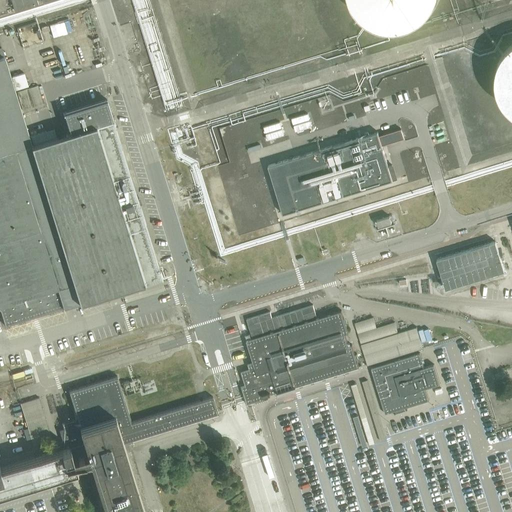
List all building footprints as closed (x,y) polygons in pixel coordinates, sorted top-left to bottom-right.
[(11,0),(15,11),(38,4),(36,0),(41,0),(43,2),(49,0),(11,0)] [(350,0),(351,2),(354,6),(359,14),(362,16),(366,19),(369,21),(374,24),(381,27),(387,28),(391,28),(396,28),(402,27),(409,26),(414,23),(418,21),(422,18),(425,15),(431,9),(433,5),(436,0),(435,0),(350,0)] [(511,42),(511,43),(507,47),(502,54),(498,61),(497,65),(496,69),(495,77),(496,81),(496,85),(497,90),(499,94),(503,101),(509,108),(511,110),(511,42)] [(43,104),(37,85),(36,83),(33,84),(32,84),(33,87),(15,92),(15,90),(28,86),(24,73),(11,77),(4,57),(0,58),(0,308),(6,327),(80,303),(81,307),(98,302),(97,298),(162,278),(106,100),(64,113),(70,133),(56,137),(53,129),(31,136),(34,144),(32,145),(21,111),(43,104)] [(378,133),(268,166),(283,215),(393,181),(378,133)] [(199,215),(191,217),(198,241),(207,238),(199,215)] [(390,220),(374,224),(376,232),(392,227),(390,220)] [(496,242),(437,260),(446,290),(505,272),(496,242)] [(120,293),(123,303),(166,290),(162,280),(120,293)] [(280,303),(245,314),(253,338),(271,332),(270,331),(273,331),(282,329),(282,328),(285,327),(285,328),(294,325),(294,324),(296,323),(297,324),(305,322),(305,321),(308,320),(308,321),(317,318),(317,317),(310,294),(286,301),(290,312),(284,314),(280,303)] [(241,386),(244,397),(245,401),(246,405),(260,401),(264,399),(263,397),(359,368),(352,345),(349,346),(345,334),(348,334),(341,311),(331,314),(331,313),(328,314),(328,315),(319,317),(317,317),(317,318),(308,321),(308,320),(305,321),(305,322),(297,324),(296,323),(294,324),(294,325),(285,328),(285,327),(282,328),(282,329),(273,331),(270,331),(271,332),(253,338),(246,340),(253,363),(247,364),(249,369),(241,371),(245,385),(241,386)] [(354,323),(367,364),(368,366),(423,348),(416,327),(398,333),(395,322),(376,328),(373,317),(354,323)] [(429,329),(424,330),(427,342),(433,340),(429,329)] [(371,368),(374,378),(385,414),(395,411),(396,413),(405,410),(406,410),(405,408),(429,400),(425,388),(440,384),(434,364),(424,367),(420,353),(371,368)] [(144,511),(123,443),(218,413),(217,410),(213,397),(204,400),(197,402),(131,422),(117,376),(69,391),(77,418),(61,423),(63,429),(59,430),(64,448),(0,468),(0,495),(61,476),(63,480),(87,472),(84,462),(90,460),(106,511),(144,511)] [(39,398),(20,403),(20,404),(33,446),(52,440),(39,398)]
